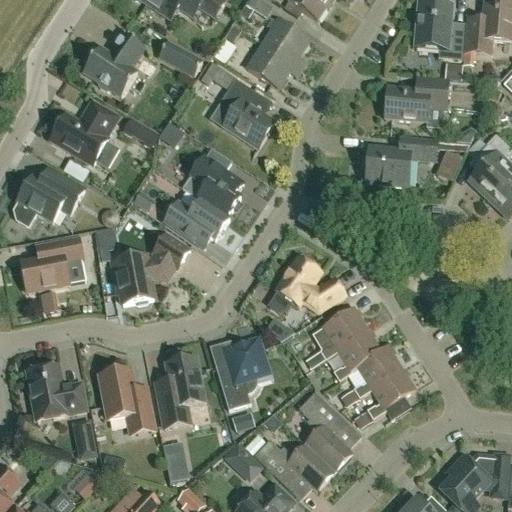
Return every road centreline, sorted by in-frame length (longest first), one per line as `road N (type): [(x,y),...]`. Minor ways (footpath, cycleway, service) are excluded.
road 1 (residential): [(0,343),(89,325),(143,336),(212,320),(294,201),(308,119),(388,0)]
road 2 (residential): [(467,418),(380,283),(340,258)]
road 3 (residential): [(0,164),(31,112),(46,44),(76,0)]
road 4 (residential): [(467,418),(434,439),(367,511)]
